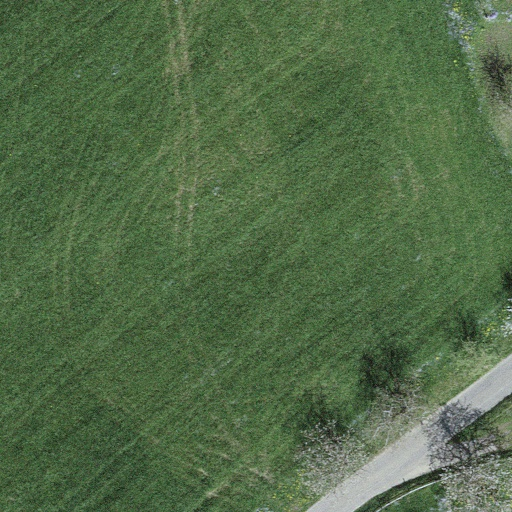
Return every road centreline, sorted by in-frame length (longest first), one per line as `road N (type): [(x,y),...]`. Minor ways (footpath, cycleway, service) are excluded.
road 1 (unclassified): [(330,511),(511,373)]
road 2 (track): [(383,470),(511,437)]
